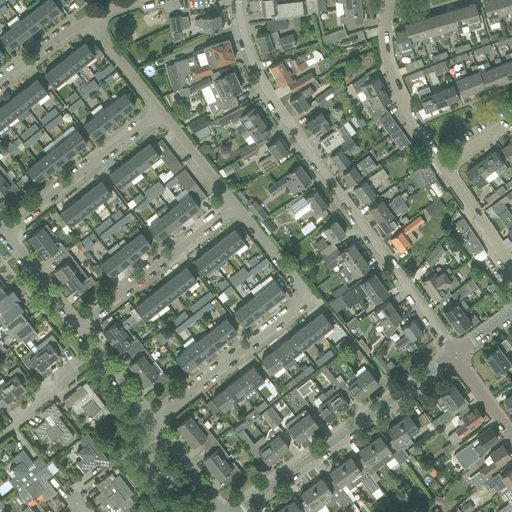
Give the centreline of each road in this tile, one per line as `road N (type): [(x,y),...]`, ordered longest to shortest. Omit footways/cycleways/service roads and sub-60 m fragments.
road 1 (residential): [(238,0),(266,94),(453,357)]
road 2 (residential): [(235,511),(453,357)]
road 3 (residential): [(79,330),(230,203)]
road 4 (residential): [(151,422),(303,301)]
road 5 (residential): [(6,231),(157,113)]
road 6 (residential): [(445,167),(399,94),(386,52),(385,0)]
road 7 (residential): [(79,330),(6,231)]
road 8 (unclassified): [(303,301),(230,203)]
